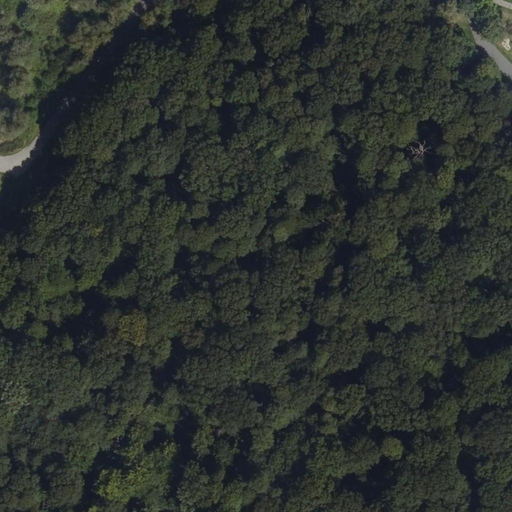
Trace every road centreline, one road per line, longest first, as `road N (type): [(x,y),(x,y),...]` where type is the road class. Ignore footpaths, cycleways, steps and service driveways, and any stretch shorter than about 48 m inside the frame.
road 1 (track): [(161,511),(0,329)]
road 2 (unclassified): [(146,0),(18,167),(0,162)]
